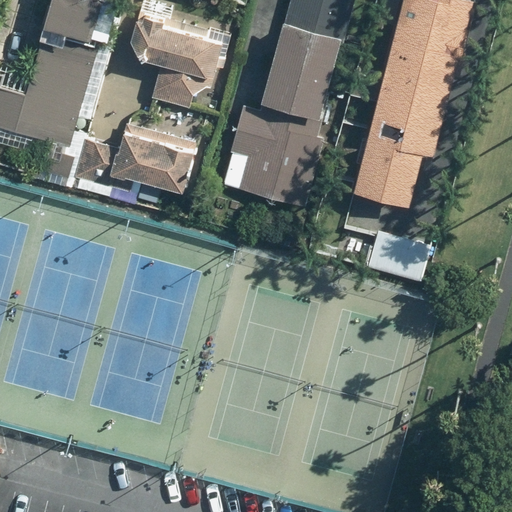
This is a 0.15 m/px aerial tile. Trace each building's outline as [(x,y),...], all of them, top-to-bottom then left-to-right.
[(0,117),(58,132),(73,136),(82,138),(106,42),(93,39),(102,0),(15,0),(0,61),(0,117)] [(221,183),(240,188),(304,205),(325,123),(316,121),(338,38),(347,40),(357,0),(289,0),(260,110),(242,105),(221,183)] [(379,0),(374,23),(390,27),(350,190),(407,204),(420,151),(432,154),(468,3),(469,0),(379,0)] [(212,88),(216,67),(224,68),(229,38),(221,37),(145,23),(139,58),(157,62),(150,100),(190,107),(192,92),(203,87),(212,88)] [(77,178),(76,178),(74,187),(108,192),(109,186),(139,191),(141,182),(186,189),(191,158),(194,141),(118,129),(116,143),(83,138),(77,178)] [(63,143),(48,139),(46,147),(34,143),(28,169),(68,179),(74,153),(61,150),(63,143)] [(431,244),(374,229),(365,267),(422,281),(431,244)]
